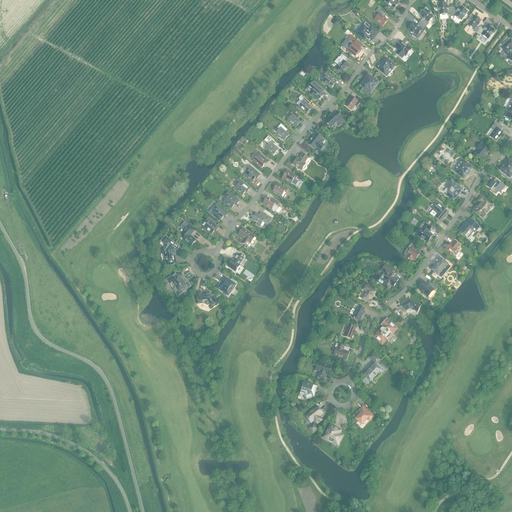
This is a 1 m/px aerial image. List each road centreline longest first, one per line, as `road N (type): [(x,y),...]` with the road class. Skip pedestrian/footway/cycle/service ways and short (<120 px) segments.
road 1 (unclassified): [(142,511),(110,381),(43,342),(26,270),(0,223)]
road 2 (unclassified): [(0,429),(48,434),(90,454),(118,483),(128,511)]
